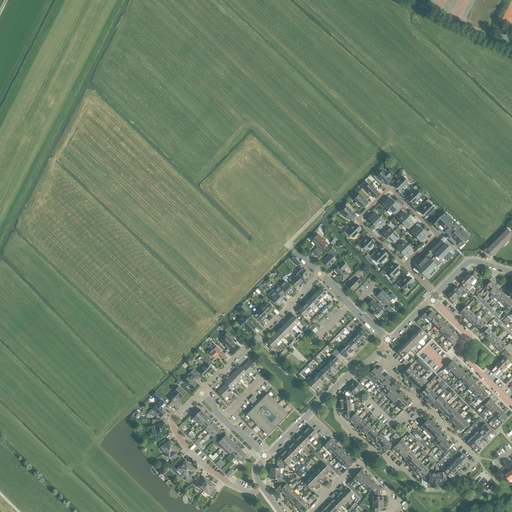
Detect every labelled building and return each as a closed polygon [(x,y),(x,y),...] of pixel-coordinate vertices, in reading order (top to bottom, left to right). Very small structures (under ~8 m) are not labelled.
[(376,174),(373,177),(381,185),(383,183),(384,181),(387,184),(391,180),(388,177),(390,176),(386,172),(384,173),(382,171),(377,176),(376,174)] [(402,173),(394,180),(396,183),(398,184),(395,186),(399,190),(408,182),(403,177),(405,175),(402,173)] [(363,187),(360,190),(368,197),(370,195),(371,194),(374,196),(378,192),(376,190),(377,188),(373,184),(372,186),(369,184),(365,189),(363,187)] [(415,186),(407,193),(409,196),(411,197),(408,199),(412,203),(415,201),(416,203),(420,199),(419,197),(421,195),(416,190),(418,188),(415,186)] [(359,194),(354,199),(357,201),(355,203),(359,207),(360,205),(363,207),(367,203),(364,201),(366,200),(368,197),(360,190),(357,192),(359,194)] [(388,209),(394,202),(391,199),(390,200),(389,198),(387,199),(385,197),(381,202),(388,209)] [(424,210),(421,212),(425,216),(434,208),(429,203),(431,201),(428,199),(422,204),(425,206),(422,209),(424,210)] [(346,207),(341,212),(350,220),(354,216),(352,214),(353,212),(351,210),(353,208),(347,202),(344,205),(346,207)] [(395,216),(399,211),(397,209),(398,208),(397,206),(397,205),(394,202),(388,209),(395,216)] [(373,224),(379,217),(372,210),(368,215),(370,217),(369,218),(370,220),(370,221),(373,224)] [(402,223),(408,216),(405,213),(405,214),(403,212),(401,213),(399,211),(395,216),(402,223)] [(469,237),(445,213),(434,223),(444,234),(446,231),(450,235),(448,238),(458,248),(469,237)] [(409,230),(413,225),(411,223),(412,222),(411,220),(411,219),(408,216),(402,223),(409,230)] [(382,229),(386,224),(379,217),(373,224),(376,227),(377,226),(378,228),(380,227),(382,229)] [(351,224),(343,231),(346,234),(348,232),(352,237),(361,229),(357,225),(354,227),(353,226),(351,224)] [(387,238),(393,231),(386,224),(382,229),(384,231),(383,232),(385,234),(384,235),(387,238)] [(416,237),(422,230),(419,227),(419,228),(417,226),(415,227),(413,225),(409,230),(416,237)] [(511,232),(508,228),(487,249),(486,248),(484,250),(489,254),(490,253),(493,256),(511,238),(511,232)] [(422,230),(416,237),(423,244),(427,239),(425,237),(426,236),(425,234),(425,233),(422,230)] [(396,243),(400,238),(393,231),(387,238),(390,241),(391,240),(392,242),(394,241),(396,243)] [(321,249),(327,243),(324,240),(325,240),(322,237),(321,237),(318,234),(311,241),(317,247),(313,250),(318,255),(322,250),(321,249)] [(356,245),(354,247),(355,248),(358,246),(359,247),(361,245),(365,250),(368,248),(370,250),(373,246),(371,244),(374,242),(370,238),(367,240),(366,239),(364,237),(356,244),(356,245)] [(401,252),(407,245),(400,238),(396,243),(398,245),(397,246),(399,248),(398,249),(401,252)] [(428,278),(453,253),(443,242),(432,252),(432,253),(428,257),(427,257),(417,268),(428,278)] [(407,245),(401,252),(404,255),(405,254),(406,256),(408,255),(410,257),(414,252),(407,245)] [(328,267),(336,259),(333,257),(337,253),(332,248),(326,253),(329,256),(323,262),(328,267)] [(387,255),(383,251),(382,250),(377,254),(375,252),(369,258),(372,260),(374,259),(379,263),(381,261),(383,263),(386,259),(385,257),(387,255)] [(347,266),(342,261),(337,266),(334,269),(338,274),(337,275),(343,281),(349,275),(344,270),(347,266)] [(380,273),(381,275),(384,272),(385,273),(387,272),(392,276),(394,274),(396,276),(400,272),(398,270),(400,268),(396,264),(394,266),(392,265),(390,263),(382,271),(380,273)] [(298,270),(294,273),(295,274),(302,281),(309,274),(301,267),(298,270)] [(352,290),(361,282),(358,279),(362,275),(358,271),(351,277),(353,280),(347,285),(352,290)] [(465,277),(471,283),(475,278),(477,279),(479,277),(474,273),(472,275),(470,272),(465,277)] [(290,277),(288,280),(296,287),(302,281),(295,274),(291,278),(290,277)] [(413,281),(409,277),(407,279),(405,278),(403,280),(401,278),(395,284),(398,287),(400,285),(405,290),(407,287),(409,289),(413,285),(411,283),(413,281)] [(466,291),(466,292),(469,294),(471,292),(466,287),(471,283),(465,277),(461,281),(463,284),(461,286),(466,291)] [(486,287),(488,289),(485,293),(487,295),(490,292),(490,291),(496,285),(491,281),(486,287)] [(283,294),(285,292),(288,295),(293,290),(285,282),(280,287),(278,285),(276,287),(283,294)] [(493,294),(490,297),(491,299),(500,290),(496,285),(490,291),(490,292),(493,294)] [(458,296),(457,296),(460,298),(466,292),(466,291),(461,286),(459,288),(456,286),(452,290),(458,296)] [(284,295),(283,294),(276,287),(273,290),(275,292),(270,297),(278,305),(284,300),(281,297),(284,295)] [(321,288),(317,291),(322,297),(326,293),(321,288)] [(386,305),(391,299),(383,290),(377,296),(386,305)] [(453,300),(457,296),(458,296),(452,290),(447,295),(450,297),(447,300),(455,307),(457,304),(454,302),(453,300)] [(500,290),(491,299),(492,299),(492,300),(496,304),(499,300),(505,294),(500,290)] [(317,291),(313,295),(319,301),(322,297),(317,291)] [(504,305),(509,299),(505,294),(499,300),(502,303),(500,305),(502,307),(504,305)] [(313,295),(309,299),(317,307),(318,305),(316,303),(319,301),(313,295)] [(309,299),(305,303),(311,309),(313,310),(315,308),(317,307),(309,299)] [(386,309),(381,304),(379,306),(372,299),(366,305),(376,314),(382,309),(384,311),(386,309)] [(264,304),(260,308),(266,314),(270,311),(271,312),(274,309),(266,300),(265,301),(264,304)] [(305,303),(301,307),(307,313),(311,309),(305,303)] [(386,309),(391,314),(394,312),(388,306),(386,309)] [(467,306),(461,312),(465,316),(471,310),(468,307),(467,306)] [(300,313),(297,315),(301,319),(303,317),(307,313),(301,307),(298,311),(300,313)] [(252,314),(250,316),(255,321),(257,319),(261,323),(264,319),(262,318),(266,314),(260,308),(256,312),(253,313),(252,314)] [(471,310),(465,316),(470,321),(476,315),(474,313),(475,312),(472,309),(471,310)] [(425,312),(421,317),(424,320),(426,317),(430,322),(436,316),(431,311),(427,315),(425,312)] [(476,315),(470,321),(474,325),(480,319),(478,317),(480,314),(478,312),(476,315)] [(250,332),(255,327),(250,322),(251,322),(244,315),(238,322),(244,328),(245,328),(250,332)] [(290,319),(295,325),(299,321),(294,315),(290,319)] [(430,322),(427,324),(429,326),(432,323),(435,326),(440,320),(436,316),(430,322)] [(291,329),(295,325),(290,319),(286,323),(291,329)] [(480,319),(474,325),(479,330),(481,328),(483,330),(488,325),(485,323),(480,319)] [(440,320),(435,326),(437,329),(435,331),(436,333),(439,330),(445,324),(440,320)] [(287,333),(291,329),(286,323),(282,327),(287,333)] [(445,324),(439,330),(443,335),(449,329),(445,324)] [(362,325),(356,331),(364,338),(365,337),(366,337),(368,335),(364,331),(366,329),(362,325)] [(488,325),(483,330),(485,332),(483,334),(488,338),(494,332),(489,328),(490,327),(488,325)] [(413,326),(412,328),(422,338),(426,334),(419,327),(417,329),(413,326)] [(284,336),(287,333),(282,327),(278,331),(284,336)] [(412,328),(410,330),(413,333),(411,335),(418,342),(420,344),(423,340),(422,338),(412,328)] [(449,329),(443,335),(448,339),(454,333),(449,329)] [(280,340),(284,336),(278,331),(274,335),(280,340)] [(353,335),(352,335),(354,336),(361,342),(363,340),(363,339),(364,338),(356,331),(353,335)] [(230,351),(236,345),(232,341),(234,339),(228,332),(223,337),(225,339),(222,342),(230,351)] [(494,332),(488,338),(492,343),(498,337),(494,332)] [(448,339),(445,342),(447,344),(450,341),(452,344),(454,345),(457,342),(455,340),(458,338),(454,333),(448,339)] [(406,334),(404,336),(414,346),(418,342),(411,335),(409,337),(406,334)] [(276,344),(280,340),(274,335),(271,338),(276,344)] [(498,337),(492,343),(497,347),(503,341),(500,338),(501,337),(499,335),(498,337)] [(354,336),(351,340),(356,346),(357,345),(358,345),(361,342),(354,336)] [(404,336),(402,337),(406,341),(403,343),(410,349),(414,346),(404,336)] [(273,348),(276,344),(271,338),(267,342),(273,348)] [(348,338),(345,342),(347,344),(353,350),(355,348),(355,347),(356,346),(351,340),(348,338)] [(503,341),(497,347),(501,351),(507,345),(503,341)] [(345,342),(341,346),(343,348),(349,354),(350,352),(351,352),(353,350),(347,344),(345,342)] [(398,342),(397,343),(407,353),(410,349),(403,343),(401,345),(398,342)] [(397,343),(395,345),(398,348),(396,351),(402,357),(404,358),(408,354),(406,353),(407,353),(397,343)] [(223,358),(226,355),(215,345),(212,348),(213,349),(209,353),(212,356),(216,360),(220,355),(223,358)] [(336,348),(334,351),(340,357),(342,355),(345,358),(348,355),(349,354),(343,348),(341,346),(337,349),(336,348)] [(334,351),(328,357),(331,360),(337,366),(340,364),(340,363),(341,362),(338,359),(340,357),(334,351)] [(509,360),(506,358),(505,356),(500,361),(506,367),(511,362),(509,360)] [(205,377),(213,369),(209,365),(211,362),(207,358),(204,360),(207,363),(199,371),(205,377)] [(246,364),(255,373),(257,371),(256,370),(255,370),(254,369),(257,366),(250,359),(246,364)] [(331,360),(327,364),(333,370),(334,369),(335,369),(337,366),(331,360)] [(446,366),(444,368),(449,373),(451,371),(457,365),(452,360),(446,366)] [(502,371),(506,367),(500,361),(496,365),(502,371)] [(325,362),(321,366),(323,368),(330,374),(332,372),(332,371),(333,370),(327,364),(325,362)] [(254,375),(255,373),(246,364),(242,367),(241,368),(247,373),(249,375),(251,372),(252,373),(254,375)] [(457,365),(451,371),(455,375),(461,369),(457,365)] [(498,376),(502,371),(496,365),(491,370),(498,376)] [(241,368),(242,367),(240,366),(236,370),(246,380),(248,378),(246,377),(245,377),(244,376),(247,373),(241,368)] [(321,366),(318,369),(320,372),(319,372),(325,377),(326,376),(327,376),(330,374),(323,368),(321,366)] [(370,380),(381,368),(380,366),(377,370),(374,367),(366,376),(370,380)] [(409,367),(402,374),(405,376),(403,378),(404,379),(413,371),(409,367)] [(381,368),(370,380),(373,384),(382,375),(380,373),(384,370),(381,368)] [(461,369),(455,375),(460,380),(466,374),(461,369)] [(192,390),(197,384),(194,381),(199,376),(193,370),(188,375),(189,376),(184,382),(192,390)] [(244,381),(246,380),(236,370),(232,374),(239,381),(242,378),(243,379),(243,380),(244,381)] [(413,371),(404,379),(406,380),(407,379),(410,382),(417,375),(413,371)] [(319,372),(316,376),(322,382),(324,379),(324,378),(325,377),(319,372)] [(236,384),(239,381),(232,374),(228,378),(238,388),(240,386),(238,385),(237,385),(236,384)] [(377,387),(389,375),(387,374),(384,377),(382,375),(373,384),(377,387)] [(466,374),(460,380),(464,384),(470,378),(468,376),(466,374)] [(311,375),(309,377),(312,379),(318,385),(319,384),(320,384),(322,382),(316,376),(314,377),(311,375)] [(388,384),(389,384),(390,383),(388,381),(391,377),(389,375),(377,387),(381,391),(383,389),(388,384)] [(417,375),(410,382),(412,384),(411,385),(412,387),(420,378),(417,375)] [(420,378),(412,387),(413,388),(415,386),(417,389),(424,382),(425,383),(427,381),(423,376),(421,378),(420,378)] [(309,377),(307,379),(310,381),(308,383),(314,389),(317,387),(316,386),(318,385),(312,379),(309,377)] [(236,390),(238,388),(228,378),(224,382),(226,384),(231,389),(234,386),(235,387),(235,388),(236,390)] [(470,378),(464,384),(468,388),(469,388),(474,382),(470,378)] [(346,387),(344,390),(349,394),(351,392),(354,395),(357,392),(361,387),(355,380),(347,388),(346,387)] [(474,382),(469,388),(473,393),(479,387),(474,382)] [(386,395),(396,385),(394,383),(391,386),(389,384),(388,384),(383,389),(381,391),(379,393),(383,397),(385,395),(386,395)] [(233,391),(231,389),(226,384),(222,388),(232,397),(233,396),(231,394),(230,394),(233,391)] [(389,398),(396,391),(394,390),(397,387),(396,385),(386,395),(389,398)] [(428,386),(420,394),(422,396),(420,398),(422,399),(431,390),(428,386)] [(180,399),(185,393),(179,387),(173,392),(174,393),(169,398),(174,403),(179,397),(180,399)] [(479,387),(473,393),(476,395),(473,398),(475,399),(483,391),(479,387)] [(235,400),(232,397),(222,388),(218,392),(225,399),(228,396),(229,397),(228,397),(233,402),(235,400)] [(340,397),(340,404),(350,403),(350,396),(348,397),(348,395),(349,394),(344,390),(341,392),(342,397),(340,397)] [(431,390),(422,399),(423,401),(425,399),(427,401),(435,393),(431,390)] [(393,402),(403,392),(401,391),(399,394),(396,391),(389,398),(393,402)] [(483,391),(475,399),(477,401),(479,399),(482,401),(488,395),(487,395),(488,394),(486,392),(485,393),(485,392),(483,391)] [(397,406),(404,399),(402,397),(405,394),(403,392),(393,402),(397,406)] [(289,414),(267,393),(260,404),(253,395),(248,400),(257,406),(246,414),(268,435),(276,424),(277,425),(279,423),(278,422),(289,414)] [(427,401),(425,403),(427,404),(428,402),(431,405),(432,403),(438,397),(435,393),(427,401)] [(438,397),(432,403),(435,405),(433,407),(434,408),(444,399),(440,395),(438,397)] [(404,399),(397,406),(401,410),(411,400),(409,398),(406,401),(404,399)] [(444,399),(434,408),(435,410),(437,408),(439,410),(447,402),(444,399)] [(477,410),(476,411),(480,415),(481,417),(484,414),(486,411),(486,412),(494,403),(490,399),(484,405),(487,408),(482,412),(481,413),(477,410)] [(163,408),(166,405),(161,400),(156,405),(154,405),(154,406),(153,406),(153,408),(152,409),(160,417),(165,412),(163,411),(164,410),(164,408),(163,408)] [(447,402),(439,410),(441,412),(440,414),(441,415),(451,406),(447,402)] [(346,418),(350,413),(350,410),(351,410),(350,403),(340,404),(341,411),(343,411),(343,415),(345,417),(346,418)] [(494,403),(486,412),(487,412),(488,413),(489,411),(492,414),(498,408),(494,403)] [(451,406),(441,415),(443,417),(444,415),(446,417),(454,409),(451,406)] [(489,423),(488,424),(490,425),(493,422),(494,421),(495,420),(503,412),(498,408),(492,414),(495,417),(491,421),(489,423)] [(454,409),(446,417),(449,419),(447,421),(448,423),(458,413),(454,409)] [(201,410),(194,417),(198,421),(205,414),(201,410)] [(458,413),(448,423),(450,424),(451,422),(454,424),(464,414),(466,412),(464,410),(460,414),(458,413)] [(493,422),(490,425),(491,427),(494,424),(495,425),(499,421),(501,423),(507,417),(503,412),(495,420),(494,421),(493,422)] [(346,418),(345,417),(345,418),(349,422),(350,421),(352,423),(359,416),(355,413),(352,415),(350,413),(346,418)] [(205,414),(198,421),(201,425),(209,418),(205,414)] [(464,414),(454,424),(456,426),(454,428),(456,429),(465,420),(463,418),(464,417),(464,418),(466,416),(464,414)] [(355,428),(363,420),(359,416),(352,423),(354,426),(353,427),(355,428)] [(209,418),(201,425),(205,429),(213,422),(209,418)] [(154,435),(157,435),(166,432),(163,423),(160,424),(158,420),(152,419),(152,426),(151,426),(154,435)] [(424,430),(433,420),(432,419),(430,421),(428,419),(421,426),(424,430)] [(360,431),(367,424),(363,420),(355,428),(356,430),(357,429),(360,431)] [(428,433),(435,426),(433,424),(435,422),(433,420),(424,430),(428,433)] [(465,420),(456,429),(457,431),(459,429),(461,431),(465,427),(467,428),(470,425),(468,423),(469,423),(465,420)] [(213,422),(205,429),(209,433),(216,426),(213,422)] [(364,434),(371,427),(367,423),(367,424),(360,431),(361,432),(362,432),(364,434)] [(485,423),(484,424),(480,428),(488,436),(490,434),(492,435),(494,434),(488,428),(489,427),(485,423)] [(306,430),(313,437),(317,433),(309,425),(307,427),(308,428),(306,430)] [(216,426),(209,433),(212,436),(213,437),(214,436),(216,439),(222,434),(219,431),(221,430),(216,426)] [(431,437),(440,427),(439,426),(437,428),(435,426),(428,433),(431,437)] [(367,438),(375,431),(371,427),(364,434),(367,436),(366,437),(367,438)] [(440,435),(441,435),(443,433),(440,430),(442,429),(440,427),(431,437),(435,440),(440,435)] [(486,438),(488,436),(480,428),(477,431),(487,441),(488,440),(486,438)] [(309,441),(313,437),(306,430),(304,433),(303,432),(301,433),(309,441)] [(379,435),(379,434),(375,431),(367,438),(369,440),(370,439),(372,441),(379,435)] [(486,442),(487,441),(477,431),(473,435),(481,443),(484,440),(486,442)] [(305,445),(309,441),(301,433),(300,435),(300,436),(298,438),(305,445)] [(216,439),(213,442),(220,449),(221,448),(223,446),(230,439),(226,435),(224,436),(222,434),(216,439)] [(377,444),(383,438),(385,435),(384,434),(382,436),(380,434),(379,434),(379,435),(372,441),(373,443),(374,442),(377,444)] [(443,437),(441,435),(440,435),(435,440),(433,442),(436,445),(446,436),(444,435),(443,437)] [(479,445),(481,443),(473,435),(470,439),(480,448),(481,447),(479,445)] [(440,449),(447,441),(445,439),(447,438),(446,436),(436,445),(440,449)] [(302,448),(305,445),(298,438),(296,440),(295,439),(294,441),(302,448)] [(330,439),(323,446),(327,450),(335,442),(334,441),(331,438),(330,439)] [(380,449),(388,442),(383,438),(377,444),(379,447),(378,448),(380,449)] [(397,450),(405,442),(403,440),(404,439),(402,438),(393,447),(397,450)] [(223,446),(221,448),(224,452),(226,450),(227,450),(234,443),(230,439),(223,446)] [(478,450),(480,448),(470,439),(467,442),(475,450),(476,448),(478,450)] [(165,453),(174,446),(170,440),(170,441),(167,443),(164,440),(159,444),(161,447),(165,453)] [(298,452),(302,448),(294,441),(292,442),(293,443),(291,446),(298,452)] [(447,441),(440,449),(444,453),(453,443),(452,442),(450,444),(447,441)] [(327,450),(326,452),(330,455),(331,454),(338,447),(336,445),(336,444),(335,442),(327,450)] [(388,442),(380,449),(381,450),(382,450),(385,452),(391,445),(388,442)] [(405,442),(397,450),(400,454),(408,447),(404,443),(405,442)] [(234,443),(227,450),(230,454),(238,447),(234,443)] [(174,446),(165,453),(169,458),(171,461),(177,457),(174,454),(178,452),(174,446)] [(286,448),(294,456),(298,452),(291,446),(288,448),(287,447),(286,448)] [(238,447),(230,454),(234,458),(242,450),(238,447)] [(338,447),(331,454),(335,458),(343,450),(341,449),(340,449),(338,447)] [(408,447),(400,454),(404,458),(411,450),(408,447)] [(283,453),(290,460),(291,459),(295,463),(298,460),(294,456),(286,448),(285,450),(286,451),(283,453)] [(242,450),(234,458),(238,462),(246,455),(242,450)] [(343,450),(335,458),(339,461),(346,455),(343,452),(344,451),(343,450)] [(411,450),(404,458),(408,461),(414,456),(415,454),(411,450)] [(459,456),(456,452),(454,454),(458,457),(465,465),(469,461),(461,454),(459,456)] [(286,464),(290,460),(283,453),(281,456),(280,455),(276,458),(277,459),(281,463),(283,461),(286,464)] [(339,461),(337,463),(341,467),(343,465),(350,457),(349,456),(348,457),(346,455),(339,461)] [(410,467),(418,460),(414,456),(408,461),(406,463),(410,467)] [(350,457),(343,465),(347,469),(353,462),(351,460),(352,459),(350,457)] [(465,465),(458,457),(454,461),(462,468),(465,465)] [(178,459),(172,466),(173,468),(176,471),(178,469),(182,473),(191,465),(184,458),(183,459),(181,462),(180,461),(178,459)] [(281,465),(281,463),(277,459),(277,468),(270,468),(270,474),(280,474),(280,468),(283,468),(283,465),(281,465)] [(418,460),(410,467),(414,470),(421,463),(418,460)] [(451,464),(458,472),(462,468),(454,461),(451,464)] [(320,467),(327,474),(328,472),(332,475),(334,472),(324,463),(320,467)] [(421,463),(414,470),(417,474),(424,466),(421,463)] [(447,468),(454,476),(458,472),(451,464),(447,468)] [(191,465),(182,473),(187,478),(185,480),(188,483),(188,482),(190,484),(194,481),(192,479),(195,476),(192,473),(193,472),(195,470),(196,470),(191,465)] [(424,466),(417,474),(421,477),(422,476),(421,476),(427,471),(428,470),(426,468),(428,466),(426,465),(425,467),(424,466)] [(324,476),(327,474),(320,467),(316,471),(326,481),(327,479),(324,476)] [(443,472),(448,476),(451,479),(454,476),(447,468),(443,472)] [(361,469),(354,477),(358,481),(364,474),(362,472),(363,471),(361,469)] [(324,482),(326,481),(316,471),(312,475),(319,481),(321,479),(324,482)] [(428,473),(427,471),(421,476),(422,476),(424,479),(429,479),(428,484),(435,484),(435,473),(428,473)] [(445,479),(448,476),(443,472),(442,473),(435,473),(435,484),(441,484),(441,479),(445,479)] [(280,474),(270,474),(270,480),(277,480),(277,483),(283,483),(283,479),(280,479),(280,474)] [(364,474),(358,481),(361,485),(369,477),(368,476),(367,477),(364,474)] [(317,484),(319,481),(312,475),(308,479),(318,488),(320,487),(317,484)] [(203,491),(210,481),(204,477),(204,478),(202,481),(199,479),(195,485),(198,487),(203,491)] [(369,477),(361,485),(365,488),(372,482),(369,479),(370,478),(369,477)] [(317,490),(318,488),(308,479),(305,483),(312,489),(314,487),(317,490)] [(210,481),(203,491),(209,495),(212,497),(216,491),(213,489),(215,486),(216,485),(210,481)] [(372,482),(365,488),(369,492),(372,490),(374,492),(379,487),(375,483),(374,484),(372,482)] [(281,484),(276,489),(278,491),(280,493),(281,492),(283,495),(290,488),(290,487),(292,485),(290,483),(288,486),(286,484),(283,486),(281,484)] [(342,486),(340,488),(349,497),(353,493),(347,487),(345,489),(342,486)] [(290,488),(283,495),(286,497),(285,498),(286,499),(294,491),(290,488)] [(340,488),(338,489),(341,492),(339,494),(346,500),(349,497),(340,488)] [(294,491),(286,499),(288,500),(291,502),(298,495),(294,491)] [(334,493),(332,495),(342,505),(346,501),(346,500),(339,494),(337,496),(334,493)] [(298,495),(291,502),(293,505),(294,507),(302,499),(298,495)] [(332,495),(331,497),(334,500),(331,502),(338,509),(342,505),(332,495)] [(302,499),(294,507),(295,508),(296,507),(299,510),(305,503),(307,501),(304,497),(302,499)] [(328,504),(327,505),(333,511),(334,511),(338,509),(331,502),(329,504),(328,504)] [(382,502),(372,503),(372,508),(374,508),(374,511),(380,511),(381,510),(380,510),(379,508),(382,508),(382,502)] [(305,503),(299,510),(300,511),(303,511),(309,507),(305,503)]
